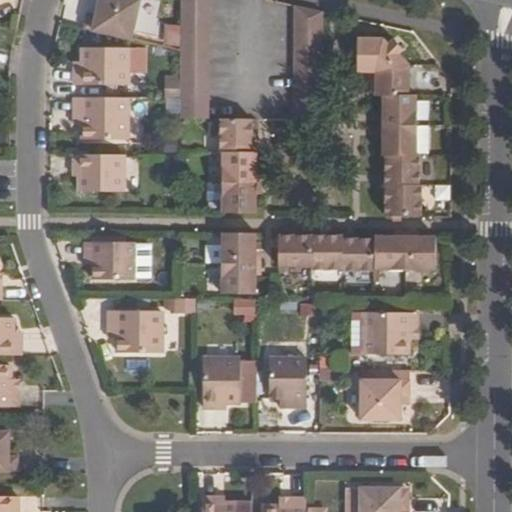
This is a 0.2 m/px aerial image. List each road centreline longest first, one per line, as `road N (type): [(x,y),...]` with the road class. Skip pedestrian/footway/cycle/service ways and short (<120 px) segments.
road 1 (residential): [(44,0),(31,56),(29,239),(104,454)]
road 2 (residential): [(104,454),(493,457)]
road 3 (residential): [(493,385),(498,0)]
